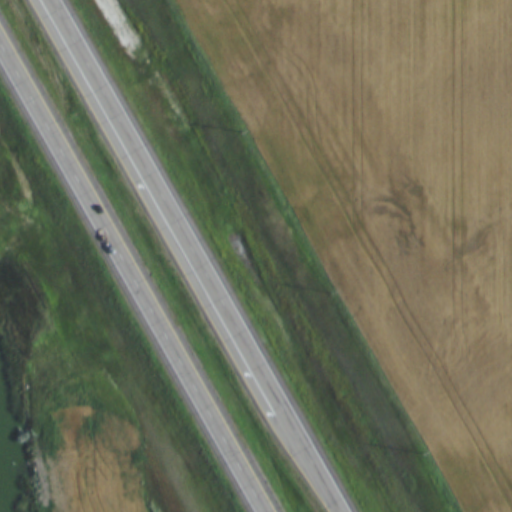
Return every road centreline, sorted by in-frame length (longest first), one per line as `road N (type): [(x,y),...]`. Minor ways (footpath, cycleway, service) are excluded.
road 1 (trunk): [(0,43),(265,511)]
road 2 (trunk): [(276,401),(49,0)]
road 3 (trunk): [(338,511),(276,401)]
